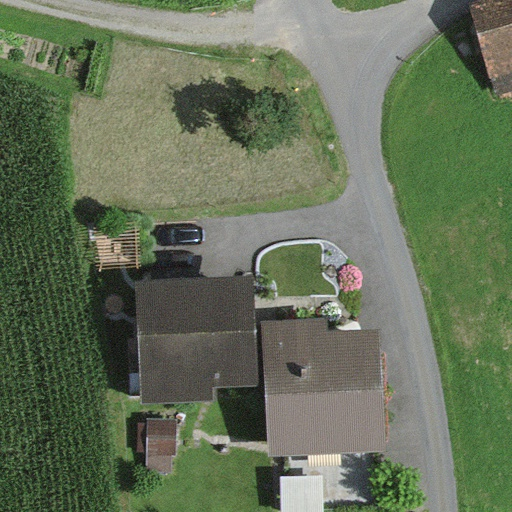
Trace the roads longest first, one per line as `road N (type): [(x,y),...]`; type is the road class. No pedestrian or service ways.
road 1 (unclassified): [(301,0),(418,335),(443,511)]
road 2 (track): [(52,0),(174,33),(310,22)]
